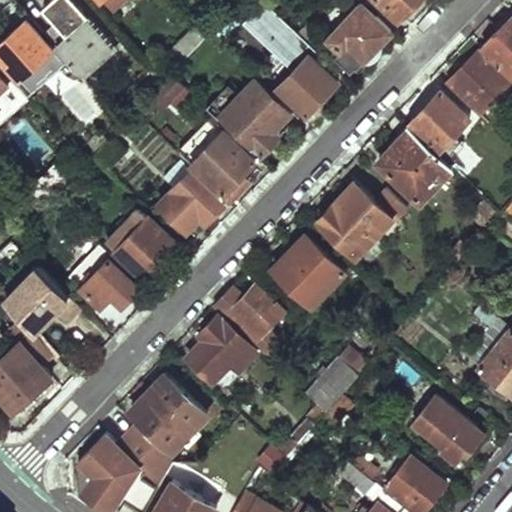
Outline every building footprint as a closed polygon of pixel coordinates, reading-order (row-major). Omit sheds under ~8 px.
[(47,31),(82,71),(116,41),(78,0),(48,0),(44,5),(58,20),(47,31)] [(385,0),(401,16),(417,0),(385,0)] [(366,2),(331,36),(344,48),(352,40),(368,56),(371,57),(373,57),(376,56),(382,49),(382,47),(381,45),(395,30),(366,2)] [(215,28),(223,36),(238,21),(230,13),(215,28)] [(511,15),(486,42),(511,68),(511,15)] [(0,56),(19,78),(53,47),(25,17),(0,39),(0,56)] [(182,63),(206,38),(198,29),(173,53),(182,63)] [(449,80),(481,111),(511,79),(511,71),(484,45),(449,80)] [(321,98),(340,78),(313,52),(282,85),(309,111),(307,114),(317,123),(331,108),(321,98)] [(47,76),(82,126),(104,110),(69,60),(47,76)] [(148,88),(162,76),(152,66),(139,79),(148,88)] [(0,89),(9,81),(0,71),(0,89)] [(224,111),(263,149),(280,133),(275,127),(292,110),(258,76),(224,111)] [(168,101),(182,87),(173,78),(159,92),(168,101)] [(441,146),(472,113),(439,83),(422,101),(426,105),(413,119),(441,146)] [(455,164),(415,125),(383,158),(423,196),(455,164)] [(89,136),(96,145),(109,134),(102,126),(89,136)] [(257,157),(227,126),(196,159),(226,189),(257,157)] [(114,136),(100,151),(111,161),(125,147),(114,136)] [(225,199),(192,167),(161,199),(189,226),(204,209),(210,214),(225,199)] [(378,196),(364,183),(344,203),(339,198),(323,216),(362,252),(398,214),(378,196)] [(378,196),(398,214),(408,203),(389,185),(378,196)] [(179,242),(142,205),(111,237),(147,273),(179,242)] [(317,302),(349,269),(313,234),(297,251),(292,247),(276,264),(317,302)] [(454,267),(471,248),(460,238),(443,257),(454,267)] [(141,285),(112,255),(84,283),(103,302),(116,290),(126,299),(141,285)] [(67,320),(83,305),(41,262),(7,294),(25,315),(35,327),(55,307),(67,320)] [(231,287),(217,300),(271,352),(286,336),(273,323),(287,309),(259,281),(249,291),(242,298),(231,287)] [(242,298),(249,291),(237,281),(231,287),(242,298)] [(259,350),(221,313),(208,326),(212,330),(190,352),(217,378),(233,361),(241,368),(259,350)] [(54,349),(35,327),(25,315),(11,325),(24,339),(41,360),(54,349)] [(511,325),(481,363),(511,388),(511,325)] [(0,389),(13,406),(53,374),(41,360),(24,339),(0,357),(0,389)] [(348,390),(364,372),(340,350),(306,387),(321,401),(330,409),(343,394),(348,390)] [(176,448),(210,411),(169,370),(146,394),(152,400),(139,414),(176,448)] [(487,430),(439,390),(416,417),(445,442),(443,445),(458,458),(469,443),(473,447),(479,440),(487,430)] [(327,412),(338,422),(354,403),(343,394),(330,409),(327,412)] [(308,417),(315,425),(327,412),(330,409),(321,401),(308,417)] [(313,427),(315,425),(308,417),(291,435),(299,442),(313,427)] [(112,507),(141,463),(109,430),(81,459),(84,488),(112,507)] [(288,454),(299,442),(291,435),(280,446),(288,454)] [(269,442),(257,458),(270,468),(282,452),(269,442)] [(377,480),(387,487),(389,485),(421,511),(440,488),(448,478),(415,452),(393,479),(357,449),(349,458),(377,480)] [(377,480),(349,458),(339,470),(367,492),(377,480)] [(285,511),(295,494),(257,472),(237,507),(234,511),(285,511)] [(174,477),(152,511),(214,511),(219,504),(174,477)] [(395,511),(379,499),(372,507),(366,502),(356,511),(395,511)] [(310,502),(304,511),(323,511),(320,510),(310,502)]
